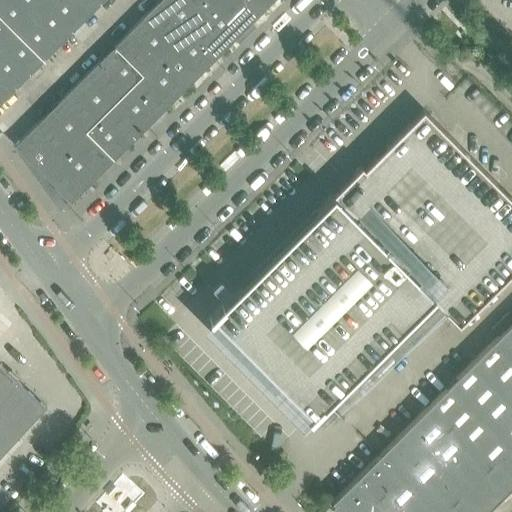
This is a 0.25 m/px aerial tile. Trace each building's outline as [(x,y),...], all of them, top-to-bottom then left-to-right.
[(0,0),(0,13),(44,58),(99,3),(96,0),(0,0)] [(253,19),(272,0),(157,0),(110,48),(167,105),(212,60),(218,55),(243,29),(253,19)] [(0,102),(44,58),(0,13),(0,102)] [(461,28),(456,23),(455,21),(446,31),(452,37),(461,28)] [(70,201),(167,105),(110,48),(13,144),(70,201)] [(458,324),(511,270),(511,198),(422,109),(363,167),(361,165),(233,292),(269,327),(259,337),(325,403),(399,330),(412,344),(445,311),(458,324)] [(511,320),(477,356),(511,391),(511,320)] [(342,511),(483,511),(511,484),(511,391),(477,356),(454,379),(331,501),(342,511)] [(0,455),(34,418),(45,406),(0,365),(0,455)]
